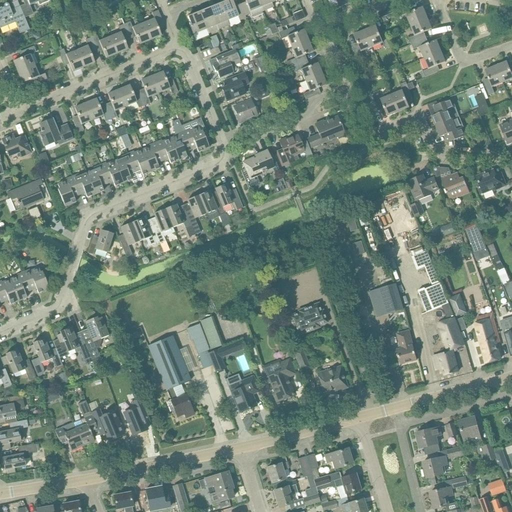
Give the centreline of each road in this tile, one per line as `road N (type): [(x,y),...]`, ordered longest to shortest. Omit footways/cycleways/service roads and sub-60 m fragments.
road 1 (residential): [(0,332),(61,303),(91,215),(215,165),(224,152),(220,139)]
road 2 (residential): [(179,50),(17,112)]
road 3 (tertiary): [(85,480),(240,447)]
road 4 (residential): [(371,135),(407,123),(432,149),(511,156)]
road 5 (residential): [(220,139),(309,116),(317,100),(345,88)]
road 6 (tertiary): [(240,447),(359,416)]
road 7 (residential): [(432,0),(462,64),(511,47)]
road 8 (tertiary): [(395,408),(511,376)]
